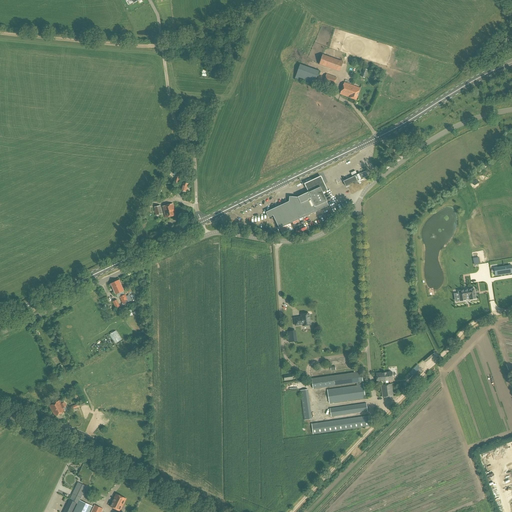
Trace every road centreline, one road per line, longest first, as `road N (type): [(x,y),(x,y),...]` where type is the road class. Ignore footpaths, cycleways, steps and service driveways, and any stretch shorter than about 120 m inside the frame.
road 1 (primary): [(201,222),(511,62)]
road 2 (unclassified): [(207,234),(311,239),(429,140),(511,110)]
road 3 (track): [(292,511),(463,329),(511,310)]
road 4 (track): [(0,35),(161,48),(270,0)]
road 5 (unclassified): [(0,333),(207,234)]
road 6 (unclassified): [(211,511),(9,414)]
road 7 (primary): [(0,320),(201,222)]
road 8 (unclassified): [(201,222),(193,153),(171,115),(161,48)]
road 9 (unknown): [(360,198),(367,357)]
road 10 (unknown): [(274,241),(284,361),(307,384)]
